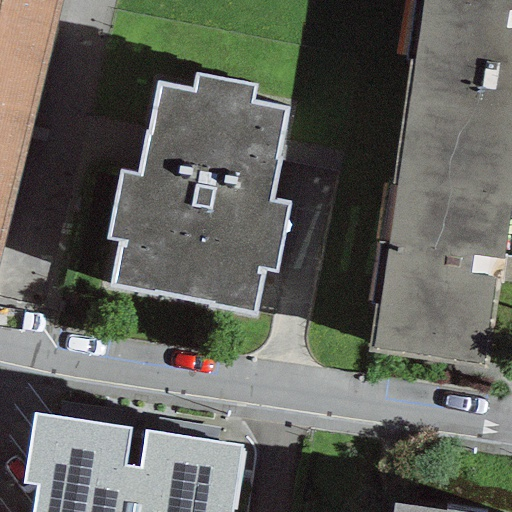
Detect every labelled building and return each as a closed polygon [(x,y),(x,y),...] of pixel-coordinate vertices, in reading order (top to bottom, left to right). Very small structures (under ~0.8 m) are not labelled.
[(0,0),(0,110),(30,118),(58,0),(0,0)] [(511,0),(419,0),(406,89),(511,105),(511,0)] [(191,83),(154,76),(153,82),(138,168),(117,164),(105,232),(119,234),(111,277),(254,303),(261,261),(275,263),(286,198),(271,195),(287,104),(251,98),(254,79),(194,68),(191,83)] [(511,105),(406,89),(367,342),(488,361),(511,205),(511,105)] [(0,244),(30,118),(0,110),(0,244)] [(241,438),(35,407),(25,472),(36,474),(30,511),(214,511),(216,505),(230,507),(241,438)] [(511,511),(392,495),(389,511),(511,511)]
